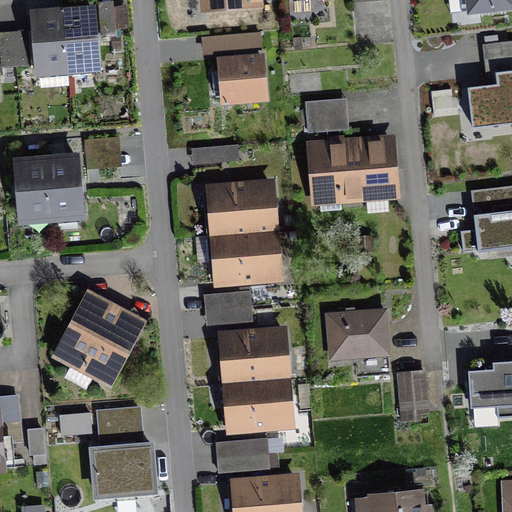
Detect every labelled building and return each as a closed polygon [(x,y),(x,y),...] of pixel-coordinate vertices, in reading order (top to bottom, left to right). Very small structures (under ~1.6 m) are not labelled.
[(259,0),(198,0),(200,15),(260,10),(259,0)] [(511,7),(511,0),(466,0),(468,11),(511,7)] [(112,5),(99,6),(101,35),(113,35),(112,5)] [(92,9),(63,12),(67,67),(96,65),(92,9)] [(37,70),(67,67),(63,12),(32,14),(33,32),(36,65),(37,70)] [(33,32),(14,35),(17,67),(36,65),(33,32)] [(213,36),(215,60),(265,58),(263,33),(213,36)] [(17,67),(14,35),(0,36),(0,46),(2,68),(17,67)] [(511,42),(483,45),(488,86),(466,88),(470,126),(511,121),(511,42)] [(215,60),(218,107),(268,103),(265,58),(215,60)] [(345,102),(304,104),(306,136),(347,133),(345,102)] [(118,137),(85,140),(87,168),(121,166),(118,137)] [(391,140),(306,148),(313,211),(398,202),(391,140)] [(237,147),(189,151),(190,168),(239,164),(237,147)] [(80,157),(47,160),(52,221),(85,218),(80,157)] [(16,224),(52,221),(47,160),(11,163),(16,224)] [(204,185),(208,235),(277,229),(273,180),(204,185)] [(511,187),(471,191),(474,213),(511,209),(511,187)] [(511,249),(511,209),(474,213),(477,253),(511,249)] [(281,285),(277,229),(208,235),(212,291),(281,285)] [(106,393),(144,325),(85,292),(48,360),(106,393)] [(203,300),(205,313),(250,310),(249,296),(203,300)] [(251,325),(250,310),(205,313),(206,329),(251,325)] [(384,311),(324,318),(329,366),(390,359),(384,311)] [(220,337),(224,383),(287,377),(282,331),(220,337)] [(511,361),(490,363),(491,373),(466,375),(472,414),(498,411),(500,424),(511,422),(511,361)] [(397,371),(402,419),(432,415),(426,367),(397,371)] [(291,424),(287,377),(224,383),(229,430),(291,424)] [(18,398),(0,398),(0,480),(0,481),(0,479),(0,460),(14,460),(12,425),(19,425),(18,398)] [(141,411),(96,416),(100,453),(88,455),(93,506),(151,500),(141,411)] [(28,426),(28,451),(47,451),(46,426),(28,426)] [(214,447),(216,462),(265,457),(264,442),(214,447)] [(267,475),(265,457),(216,462),(217,480),(267,475)] [(234,511),(297,511),(295,481),(233,485),(234,511)] [(511,511),(511,484),(502,485),(503,511),(511,511)] [(424,511),(422,494),(354,503),(355,511),(424,511)]
